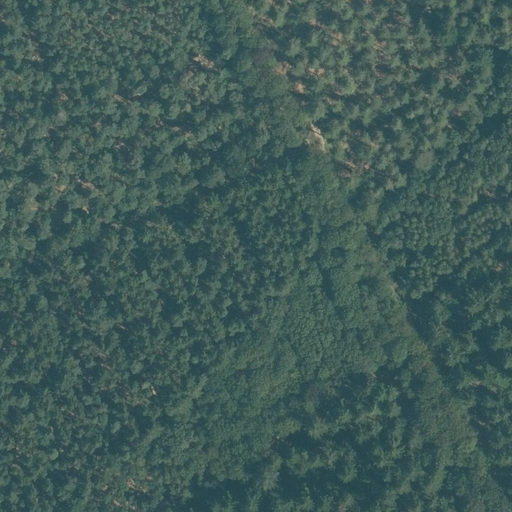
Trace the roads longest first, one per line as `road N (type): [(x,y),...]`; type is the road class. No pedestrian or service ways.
road 1 (unknown): [(419,330),(166,511)]
road 2 (track): [(233,0),(357,218)]
road 3 (unknown): [(419,330),(511,502)]
road 4 (track): [(357,218),(419,330)]
